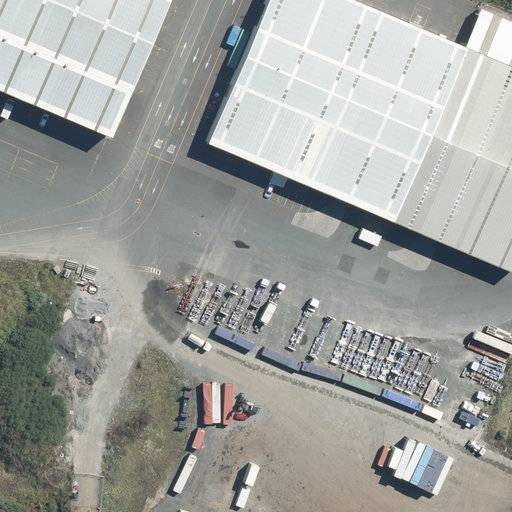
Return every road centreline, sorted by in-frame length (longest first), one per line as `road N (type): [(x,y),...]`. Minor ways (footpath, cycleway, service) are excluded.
road 1 (unknown): [(107,301),(165,306),(361,376),(511,459)]
road 2 (unknown): [(148,148),(232,212),(372,284),(458,291),(511,277)]
